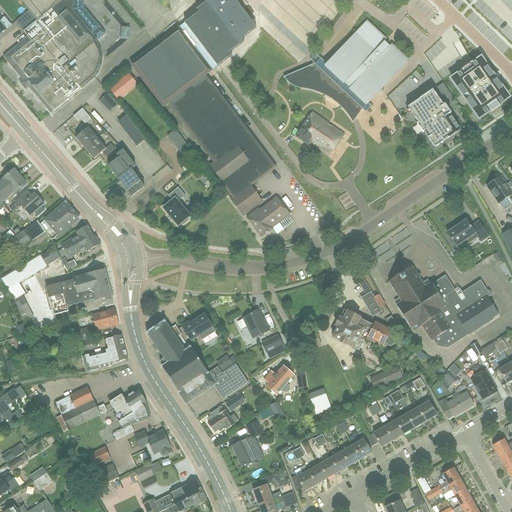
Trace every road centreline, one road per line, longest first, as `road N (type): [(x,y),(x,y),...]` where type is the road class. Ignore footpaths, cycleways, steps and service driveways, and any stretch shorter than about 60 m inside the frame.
road 1 (tertiary): [(130,259),(252,267),(320,253),(511,131)]
road 2 (secondary): [(228,511),(145,367),(130,319),(130,259)]
road 3 (secondary): [(130,259),(119,235),(25,131)]
road 4 (residential): [(350,495),(465,432)]
